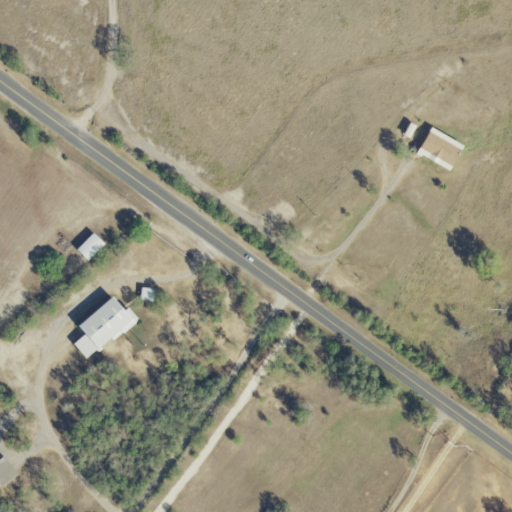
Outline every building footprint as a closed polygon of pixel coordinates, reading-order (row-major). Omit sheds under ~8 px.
[(465,142),(430,128),(419,155),(453,170),(465,142)] [(106,243),(94,232),(78,250),(90,261),(106,243)] [(154,301),(155,289),(142,288),(141,300),(154,301)] [(74,344),(88,360),(137,320),(117,295),(80,325),(87,334),(74,344)] [(20,473),(0,451),(0,483),(4,488),(20,473)]
